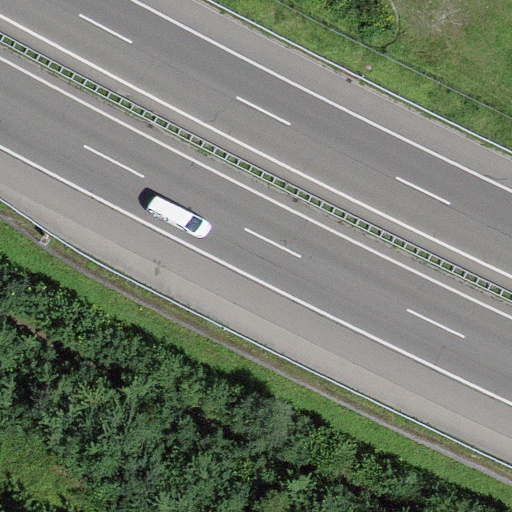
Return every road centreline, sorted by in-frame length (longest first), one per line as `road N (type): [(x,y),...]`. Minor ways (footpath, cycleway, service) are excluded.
road 1 (track): [(0,233),(511,501)]
road 2 (motorway): [(0,103),(511,363)]
road 3 (motorway): [(511,232),(54,0)]
